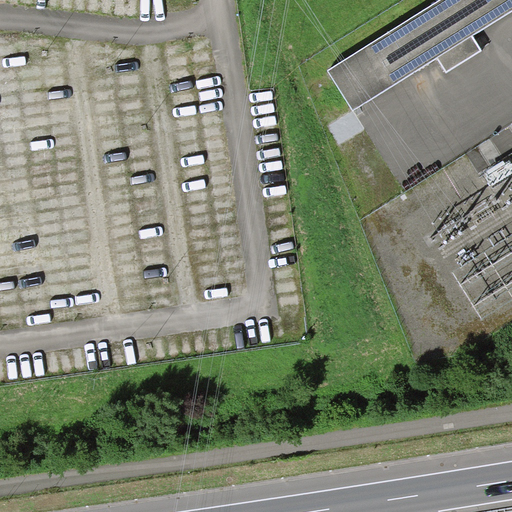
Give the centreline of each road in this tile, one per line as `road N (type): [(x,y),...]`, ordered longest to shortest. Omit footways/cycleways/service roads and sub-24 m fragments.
road 1 (track): [(0,488),(511,413)]
road 2 (motorway): [(511,484),(330,511)]
